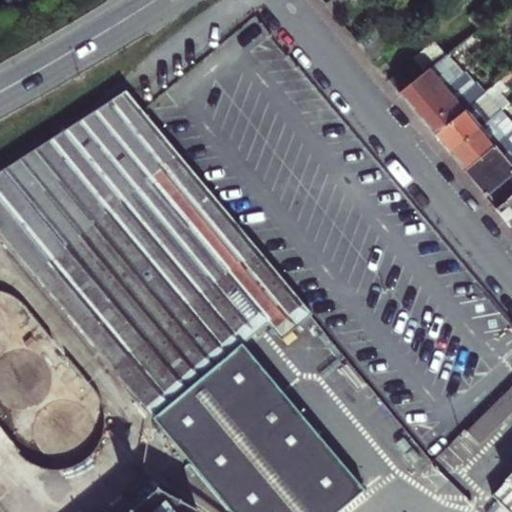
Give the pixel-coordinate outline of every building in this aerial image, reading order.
[(332,0),(328,3),(338,16),(357,0),(332,0)] [(490,0),(479,9),(486,20),(510,0),(490,0)] [(480,24),(486,20),(479,9),(473,14),(480,24)] [(503,23),(497,15),(487,22),(450,53),(426,73),(402,92),(438,135),(486,95),(459,60),(503,23)] [(384,23),(360,42),(368,52),(392,32),(384,23)] [(368,52),(376,62),(400,42),(392,32),(368,52)] [(437,41),(418,57),(426,67),(445,52),(437,41)] [(412,63),(392,80),(401,91),(422,75),(412,63)] [(438,135),(453,153),(504,111),(495,100),(510,89),(503,81),(486,95),(438,135)] [(0,233),(157,417),(242,346),(270,322),(283,338),(311,316),(145,111),(130,93),(0,174),(0,233)] [(511,119),(504,111),(453,153),(467,171),(511,133),(511,119)] [(511,133),(467,171),(489,197),(511,177),(511,133)] [(511,198),(499,209),(511,224),(511,198)] [(91,389),(5,346),(12,332),(0,325),(0,420),(1,419),(31,434),(47,402),(96,426),(98,422),(79,413),(91,389)] [(242,346),(157,417),(237,511),(334,511),(363,488),(242,346)] [(44,407),(27,458),(79,475),(96,424),(44,407)] [(511,511),(511,478),(492,499),(504,511),(511,511)]
